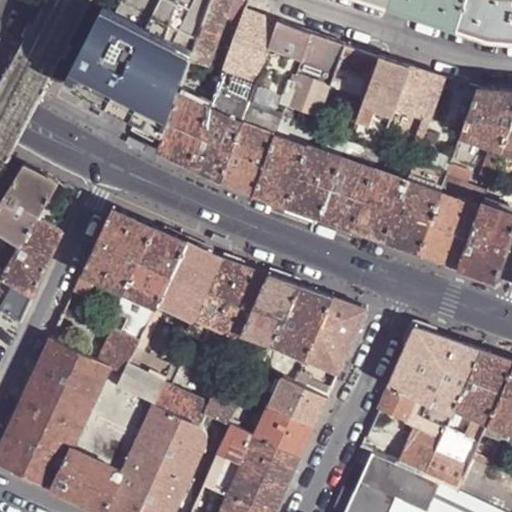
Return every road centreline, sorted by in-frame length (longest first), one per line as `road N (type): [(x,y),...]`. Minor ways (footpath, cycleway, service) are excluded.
road 1 (tertiary): [(112,171),(408,289)]
road 2 (residential): [(0,405),(112,171)]
road 3 (residential): [(311,511),(408,289)]
road 4 (residential): [(303,0),(475,62),(511,66)]
road 5 (tertiary): [(0,108),(112,171)]
